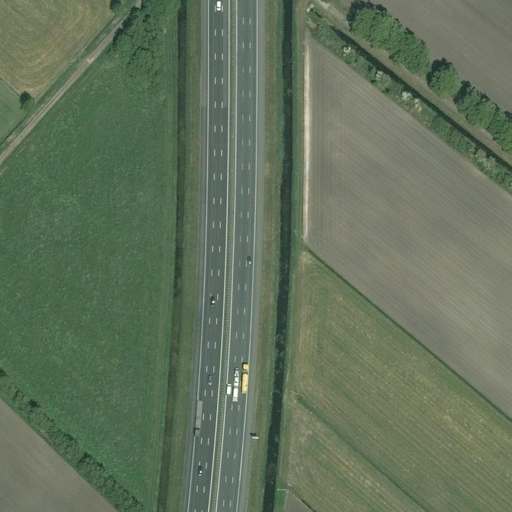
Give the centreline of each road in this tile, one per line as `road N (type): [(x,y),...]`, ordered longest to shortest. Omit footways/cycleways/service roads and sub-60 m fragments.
road 1 (motorway): [(233,511),(246,356),(252,0)]
road 2 (motorway): [(217,0),(211,352),(198,511)]
road 3 (unclassified): [(511,149),(327,7)]
road 4 (track): [(142,0),(0,160)]
